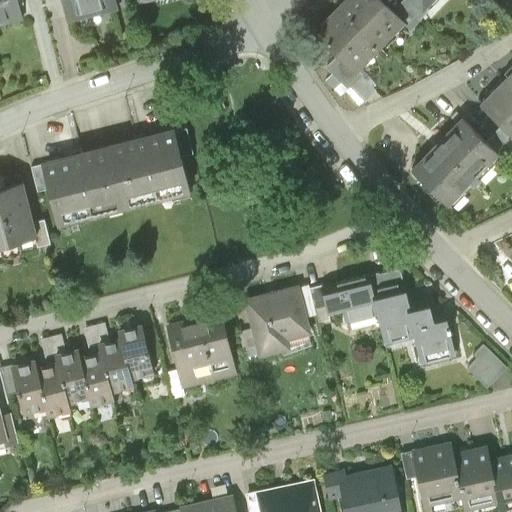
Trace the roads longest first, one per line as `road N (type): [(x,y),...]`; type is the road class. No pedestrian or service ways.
road 1 (residential): [(511,401),(59,500),(37,511)]
road 2 (residential): [(405,215),(293,259),(0,337)]
road 3 (residential): [(271,20),(220,51),(0,124)]
road 4 (residential): [(511,39),(437,90),(343,135)]
road 5 (residential): [(271,20),(343,135)]
